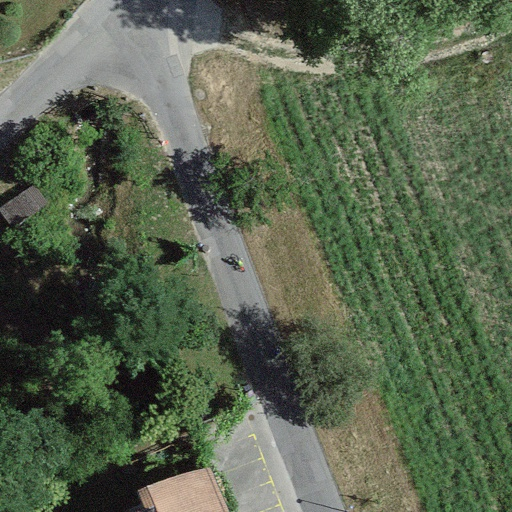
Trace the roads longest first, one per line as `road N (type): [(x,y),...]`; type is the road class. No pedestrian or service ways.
road 1 (residential): [(131,16),(176,98),(328,511)]
road 2 (residential): [(131,16),(0,130)]
